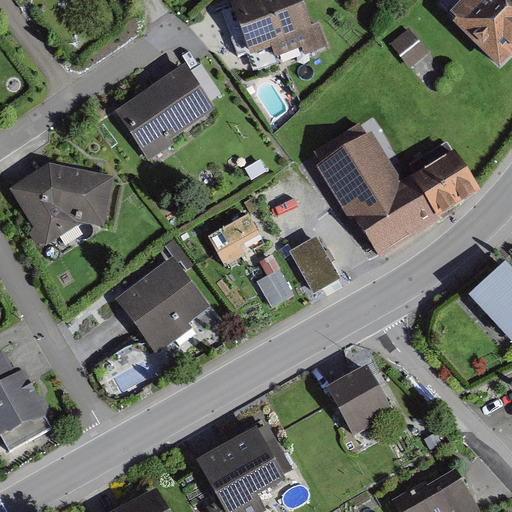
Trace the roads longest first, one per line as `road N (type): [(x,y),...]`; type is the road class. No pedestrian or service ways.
road 1 (residential): [(116,449),(369,308)]
road 2 (residential): [(116,449),(0,252)]
road 3 (residential): [(511,472),(400,353),(369,308)]
road 4 (residential): [(0,147),(177,26)]
road 5 (unclassified): [(369,308),(438,263),(511,190)]
road 6 (residential): [(4,511),(116,449)]
